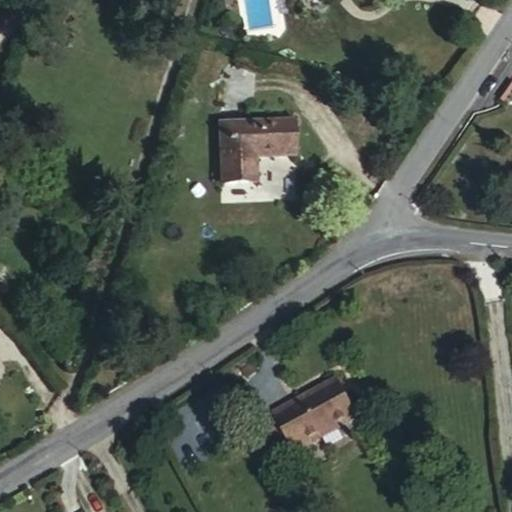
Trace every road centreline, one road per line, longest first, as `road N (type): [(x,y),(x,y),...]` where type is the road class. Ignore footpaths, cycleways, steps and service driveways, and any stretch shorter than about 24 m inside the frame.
road 1 (residential): [(0,479),(373,249)]
road 2 (unclassified): [(373,249),(407,182),(511,25)]
road 3 (unknown): [(483,242),(511,491)]
road 4 (residential): [(373,249),(404,234),(511,245)]
